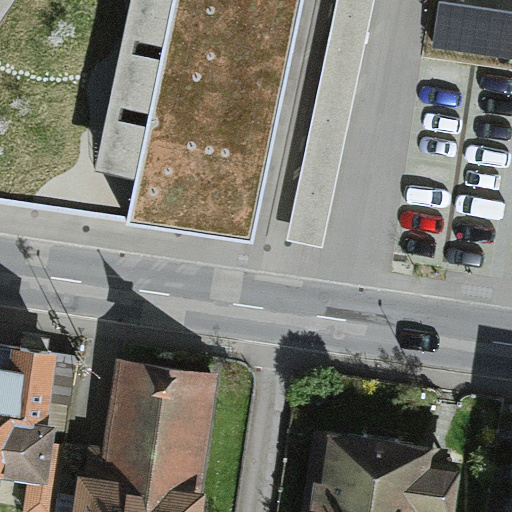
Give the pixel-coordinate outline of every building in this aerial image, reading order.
[(0,0),(0,196),(257,234),(305,0),(0,0)] [(336,0),(287,239),(322,244),(373,0),(336,0)] [(413,0),(375,0),(364,56),(400,64),(413,0)] [(511,34),(511,14),(436,2),(430,42),(509,55),(511,34)] [(472,127),(511,133),(511,86),(479,81),(472,127)] [(0,464),(12,466),(16,441),(39,445),(38,450),(42,450),(43,445),(45,446),(48,425),(38,423),(42,398),(69,403),(77,356),(49,351),(49,350),(20,344),(19,348),(0,344),(0,464)] [(191,511),(212,375),(123,360),(109,451),(64,444),(57,494),(85,498),(82,511),(191,511)] [(442,511),(450,465),(435,463),(435,459),(392,453),(392,458),(363,454),(364,449),(323,442),(312,511),(442,511)]
